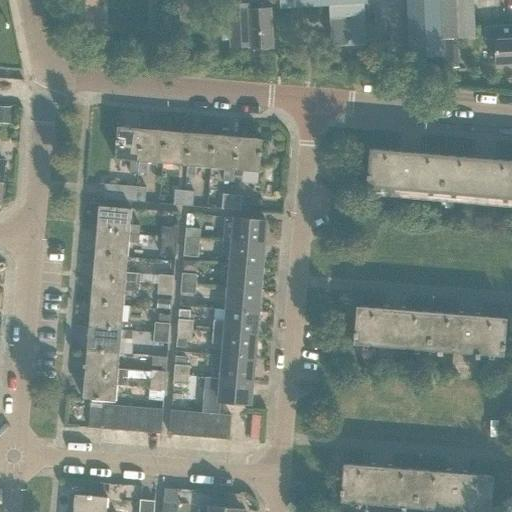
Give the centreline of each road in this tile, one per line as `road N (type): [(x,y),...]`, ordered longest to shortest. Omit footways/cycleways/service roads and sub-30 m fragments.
road 1 (residential): [(280,477),(312,99)]
road 2 (residential): [(280,477),(13,452)]
road 3 (tertiary): [(312,99),(56,75)]
road 4 (residential): [(13,452),(33,236)]
road 5 (tertiary): [(511,118),(312,99)]
road 6 (residential): [(33,236),(42,103),(56,75)]
